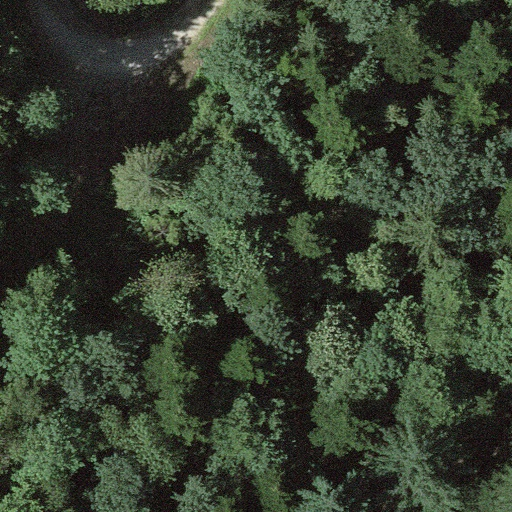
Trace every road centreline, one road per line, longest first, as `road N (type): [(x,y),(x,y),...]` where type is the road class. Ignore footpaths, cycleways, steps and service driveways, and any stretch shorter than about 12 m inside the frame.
road 1 (track): [(201,0),(102,91),(59,0)]
road 2 (track): [(102,91),(0,299)]
